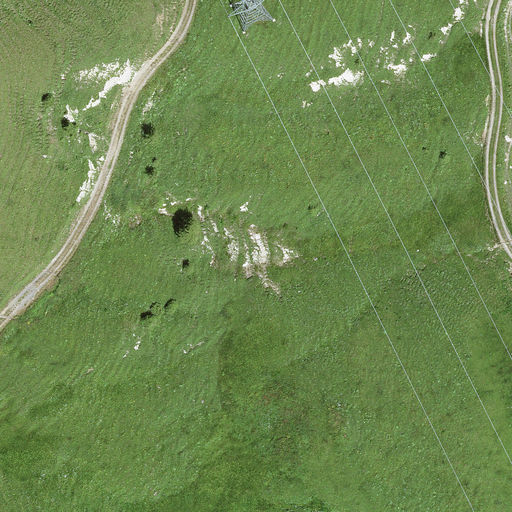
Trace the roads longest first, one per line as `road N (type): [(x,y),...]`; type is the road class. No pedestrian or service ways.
road 1 (track): [(0,307),(76,221),(127,84),(185,0)]
road 2 (track): [(490,0),(494,88),(485,169),(511,246)]
